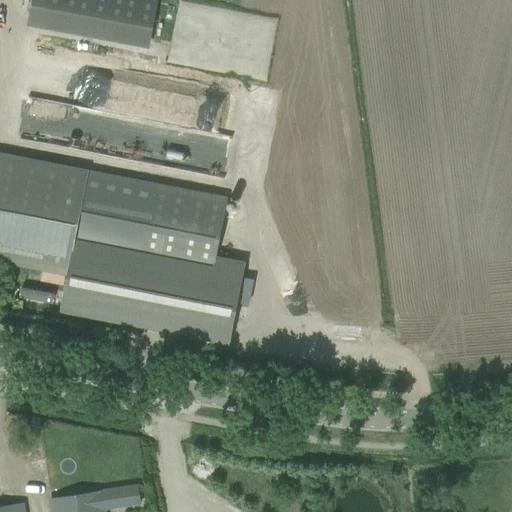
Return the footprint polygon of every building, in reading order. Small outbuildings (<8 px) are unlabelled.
[(32,0),(28,25),(148,47),(156,0),(32,0)] [(229,176),(243,109),(138,86),(132,118),(144,120),(140,141),(206,155),(203,170),(229,176)] [(0,153),(0,262),(66,275),(60,307),(229,340),(236,302),(241,277),(244,262),(215,256),(226,198),(0,153)] [(241,277),(236,302),(247,304),(252,280),(241,277)] [(140,504),(137,486),(50,499),(52,511),(103,511),(103,509),(140,504)]
